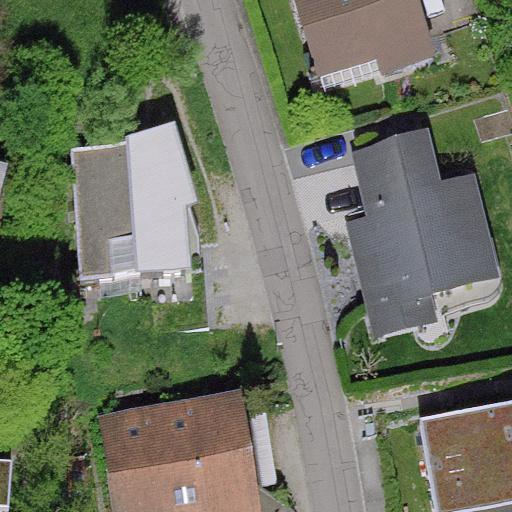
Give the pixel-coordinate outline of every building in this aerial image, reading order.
[(407,0),(288,0),(318,93),(425,60),(407,0)] [(191,227),(201,227),(171,134),(123,151),(68,157),(72,288),(193,281),(191,227)] [(357,250),(372,311),(467,288),(459,256),(474,253),(459,193),(430,200),(417,147),(354,162),(375,245),(357,250)] [(239,511),(240,511),(225,419),(191,424),(189,413),(142,420),(143,432),(109,437),(120,511),(239,511)] [(511,511),(511,428),(424,443),(435,511),(511,511)]
